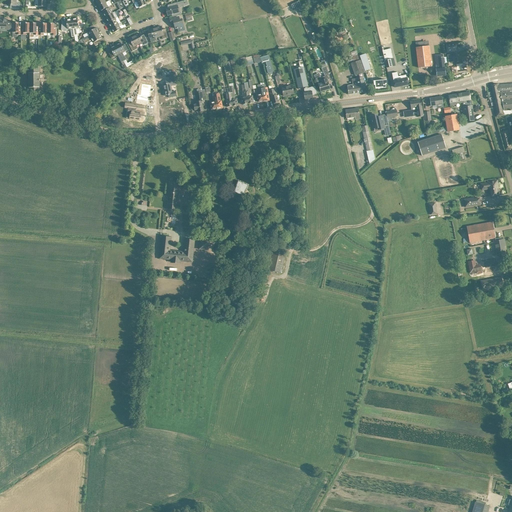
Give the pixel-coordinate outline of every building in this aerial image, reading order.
[(6,0),(7,5),(13,5),(13,8),(10,8),(20,8),(20,3),(19,3),(16,2),(16,0),(6,0)] [(291,4),(294,10),(302,6),(299,0),(291,4)] [(35,1),(35,7),(39,7),(39,10),(41,10),(41,7),(47,7),(47,4),(46,4),(46,1),(35,1)] [(105,2),(99,5),(101,11),(112,5),(109,1),(106,2),(105,2)] [(168,16),(172,14),(173,17),(179,15),(179,13),(179,12),(180,11),(180,8),(184,6),(182,1),(173,4),(173,7),(166,9),(168,16)] [(110,8),(103,11),(106,17),(113,13),(110,8)] [(113,13),(106,17),(108,22),(118,17),(115,12),(113,13)] [(118,17),(108,22),(111,27),(121,22),(120,22),(118,17)] [(179,17),(175,18),(170,20),(171,23),(174,22),(175,29),(178,28),(179,32),(185,31),(184,26),(182,19),(180,20),(179,17)] [(0,19),(0,29),(11,30),(11,23),(7,22),(7,19),(0,19)] [(75,37),(72,19),(66,19),(68,30),(71,29),(72,37),(73,37),(75,37)] [(12,32),(12,35),(13,37),(16,37),(17,36),(18,35),(21,35),(21,28),(18,28),(19,23),(13,22),(12,27),(12,32)] [(121,22),(111,27),(114,33),(121,29),(120,26),(122,25),(121,22)] [(21,28),(21,35),(26,35),(26,33),(30,33),(30,23),(24,23),(24,28),(21,28),(21,26),(21,28)] [(30,33),(30,39),(33,39),(35,38),(38,38),(38,35),(39,28),(39,27),(39,28),(36,28),(36,23),(30,23),(30,33)] [(39,28),(38,35),(43,35),(43,33),(47,33),(48,23),(42,23),(42,28),(39,28)] [(48,23),(47,33),(51,33),(51,35),(56,36),(56,27),(56,29),(53,28),(53,23),(48,23)] [(161,26),(156,28),(159,37),(162,36),(163,39),(168,38),(167,33),(165,29),(166,31),(163,32),(161,26)] [(89,35),(80,40),(81,43),(99,33),(97,28),(88,32),(89,35)] [(148,33),(150,38),(151,42),(156,41),(155,38),(159,37),(156,28),(150,29),(152,35),(149,36),(149,33),(148,33)] [(99,33),(81,43),(82,45),(92,40),(93,43),(102,38),(99,33)] [(139,33),(134,36),(139,44),(142,43),(143,46),(148,43),(144,35),(141,36),(139,33)] [(128,43),(130,47),(132,51),(137,49),(136,46),(139,44),(134,36),(129,38),(132,44),(129,45),(128,43)] [(193,39),(181,41),(181,45),(191,43),(192,49),(194,48),(193,39)] [(120,42),(115,45),(124,61),(126,60),(122,53),(125,51),(122,46),(120,42)] [(455,43),(446,45),(447,52),(457,50),(455,43)] [(110,48),(112,51),(115,57),(118,55),(122,65),(125,63),(124,61),(115,45),(110,48)] [(429,46),(416,47),(418,68),(431,66),(429,46)] [(387,68),(395,66),(391,49),(382,51),(387,68)] [(457,53),(447,55),(448,62),(459,61),(457,53)] [(269,55),(260,58),(262,63),(266,62),(267,66),(266,67),(268,73),(269,73),(269,74),(270,74),(271,74),(272,74),(272,73),(272,72),(273,72),(269,55)] [(156,57),(151,60),(153,63),(152,64),(152,70),(162,70),(162,67),(166,67),(166,70),(174,70),(174,60),(158,60),(156,57)] [(438,58),(439,66),(436,66),(436,68),(436,72),(437,76),(446,75),(443,57),(438,58)] [(230,60),(232,69),(239,67),(238,63),(238,59),(237,58),(230,60)] [(367,59),(361,61),(365,70),(370,68),(367,59)] [(457,72),(467,71),(466,65),(467,65),(466,59),(462,60),(463,64),(456,65),(457,67),(452,68),(452,72),(457,71),(457,72)] [(351,63),(354,72),(363,69),(360,60),(351,63)] [(295,69),(294,69),(298,89),(308,86),(304,67),(303,67),(302,64),(294,66),(295,69)] [(39,67),(29,67),(29,93),(40,95),(39,69),(39,67)] [(408,84),(406,75),(398,76),(397,72),(392,73),(395,87),(408,84)] [(317,79),(318,82),(321,92),(330,89),(327,80),(327,78),(325,76),(317,79)] [(364,77),(356,78),(357,86),(359,85),(360,93),(366,92),(364,77)] [(347,87),(348,89),(348,94),(360,93),(359,85),(357,86),(356,78),(352,79),(352,85),(347,85),(347,87)] [(251,92),(250,90),(253,89),(252,81),(251,81),(251,79),(249,80),(250,88),(249,88),(248,82),(244,83),(244,84),(248,104),(253,103),(252,96),(250,96),(249,93),(251,92)] [(375,85),(376,89),(381,88),(386,88),(386,84),(387,84),(386,79),(374,81),(374,86),(375,85)] [(170,82),(163,84),(164,89),(163,89),(164,95),(168,95),(169,97),(177,95),(176,90),(172,91),(170,82)] [(138,93),(137,98),(148,100),(148,95),(149,96),(150,91),(151,84),(142,83),(141,94),(138,93)] [(268,83),(268,85),(273,104),(279,102),(277,97),(277,95),(275,95),(273,89),(272,89),(271,84),(270,84),(270,83),(268,83)] [(490,86),(496,117),(510,114),(511,113),(511,112),(511,110),(511,109),(511,83),(499,85),(499,84),(490,86)] [(288,95),(294,93),(292,85),(286,87),(282,88),(284,96),(288,95)] [(229,88),(230,93),(232,106),(238,105),(236,98),(235,98),(234,86),(233,86),(229,87),(229,88)] [(269,100),(267,88),(264,88),(264,86),(261,86),(264,101),(269,100)] [(304,92),(304,95),(305,100),(313,99),(313,95),(318,93),(315,86),(308,88),(304,89),(305,92),(304,92)] [(197,92),(196,92),(198,102),(196,102),(197,104),(194,105),(195,110),(198,110),(198,112),(203,111),(203,106),(202,102),(204,102),(203,100),(207,99),(205,89),(201,90),(201,88),(197,89),(197,92)] [(232,106),(230,93),(229,88),(224,89),(225,92),(226,99),(227,107),(232,106)] [(222,108),(220,94),(219,94),(218,92),(217,92),(214,92),(217,109),(222,108)] [(464,102),(463,103),(463,107),(464,111),(465,118),(465,122),(469,121),(474,120),(472,106),(469,92),(463,93),(464,102)] [(448,96),(449,101),(450,106),(456,105),(456,104),(463,103),(464,102),(463,93),(448,96)] [(430,99),(431,104),(431,106),(437,105),(437,108),(443,107),(443,104),(443,102),(442,97),(430,99)] [(173,106),(164,108),(165,114),(167,114),(167,116),(173,115),(174,117),(179,116),(178,114),(179,113),(178,107),(183,106),(182,98),(172,100),(173,106)] [(412,110),(403,111),(404,116),(412,115),(412,113),(417,112),(417,117),(423,116),(422,107),(421,105),(421,100),(410,101),(410,102),(411,106),(411,108),(412,110)] [(126,103),(125,107),(128,108),(127,110),(131,111),(130,118),(130,119),(140,121),(141,119),(144,119),(145,113),(136,111),(136,109),(140,110),(140,106),(126,103)] [(346,111),(346,115),(347,118),(355,117),(355,119),(360,118),(359,114),(358,109),(346,111)] [(457,114),(445,116),(448,132),(459,130),(457,114)] [(385,136),(390,134),(391,134),(388,123),(388,120),(383,121),(382,117),(378,118),(377,115),(371,117),(374,128),(378,127),(378,129),(384,128),(385,136)] [(362,127),(367,151),(370,163),(375,159),(373,150),(367,125),(362,127)] [(508,127),(506,128),(502,129),(503,132),(501,133),(505,150),(511,148),(507,133),(510,133),(508,127)] [(442,134),(418,142),(422,156),(446,148),(442,134)] [(498,188),(497,180),(487,182),(487,183),(483,183),(484,190),(489,189),(490,197),(499,195),(498,188)] [(238,181),(236,186),(234,192),(236,194),(243,197),(246,190),(246,191),(249,185),(238,181)] [(168,203),(169,203),(168,208),(176,209),(177,204),(180,184),(170,183),(168,203)] [(466,203),(466,207),(481,205),(480,198),(473,199),(472,198),(464,199),(464,204),(466,203)] [(248,209),(241,215),(248,223),(255,217),(248,209)] [(492,222),(467,227),(469,237),(470,242),(483,240),(493,238),(495,238),(494,235),(492,222)] [(172,237),(161,235),(159,259),(171,260),(170,262),(181,263),(181,261),(193,262),(195,239),(185,238),(183,251),(170,250),(172,237)] [(501,238),(493,240),(494,243),(495,242),(497,252),(504,250),(503,244),(504,244),(504,240),(502,240),(501,238)] [(200,240),(199,249),(208,250),(209,241),(200,240)] [(268,249),(263,269),(268,270),(281,273),(286,253),(285,252),(286,249),(276,247),(275,251),(273,250),(268,249)] [(494,259),(485,261),(486,268),(496,266),(494,259)] [(475,260),(468,262),(470,273),(477,272),(477,273),(482,272),(480,264),(476,264),(475,260)] [(492,278),(481,279),(482,288),(496,286),(496,283),(493,284),(492,278)] [(475,502),(472,511),(487,511),(490,506),(475,502)]
